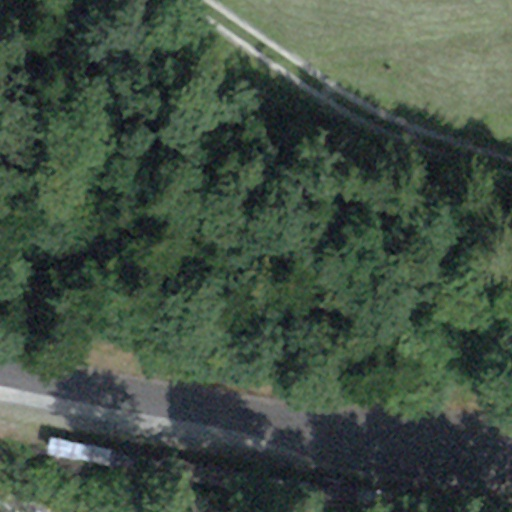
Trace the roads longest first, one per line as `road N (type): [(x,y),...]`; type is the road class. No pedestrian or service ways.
road 1 (unclassified): [(511,443),(176,423),(0,373)]
road 2 (track): [(179,0),(423,139),(511,159)]
road 3 (track): [(305,68),(511,36)]
